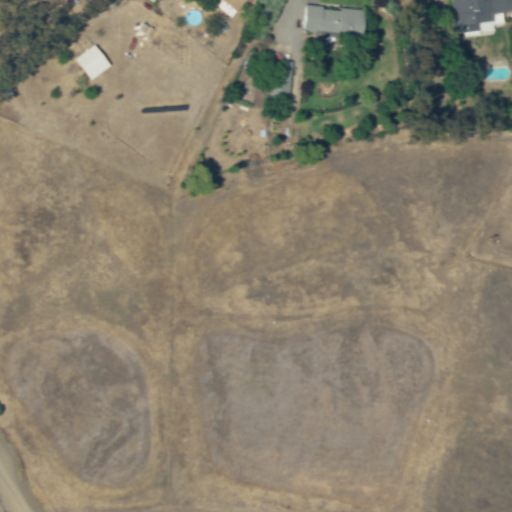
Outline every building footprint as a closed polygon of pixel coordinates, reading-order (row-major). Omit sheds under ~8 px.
[(216,0),(233,12),(241,0),(216,0)] [(507,0),(452,0),(456,29),(474,27),(473,24),(490,22),(489,14),(509,12),(507,0)] [(361,13),(302,4),(298,28),(357,36),(361,13)] [(105,68),(91,46),(70,59),(85,81),(105,68)] [(287,99),(288,62),(271,61),(270,98),(287,99)]
